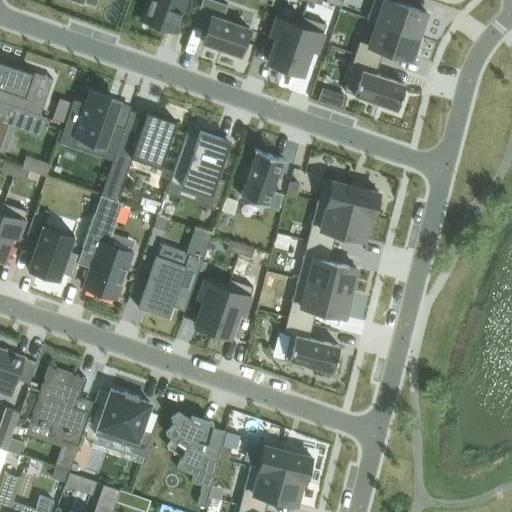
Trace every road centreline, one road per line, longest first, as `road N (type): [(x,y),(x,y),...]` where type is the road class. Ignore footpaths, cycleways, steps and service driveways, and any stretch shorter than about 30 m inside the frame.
road 1 (residential): [(0,14),(441,169)]
road 2 (residential): [(372,434),(0,302)]
road 3 (residential): [(372,434),(441,169)]
road 4 (residential): [(441,169),(466,75),(511,18)]
